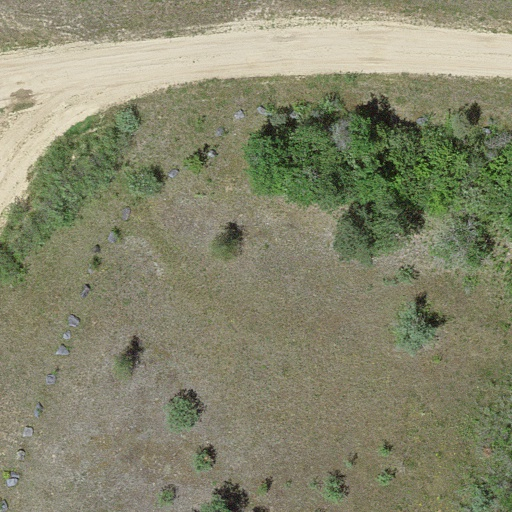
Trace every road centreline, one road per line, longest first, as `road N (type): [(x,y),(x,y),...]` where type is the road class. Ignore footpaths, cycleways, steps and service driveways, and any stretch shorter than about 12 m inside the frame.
road 1 (track): [(511,52),(269,46),(0,84)]
road 2 (track): [(0,219),(116,64)]
